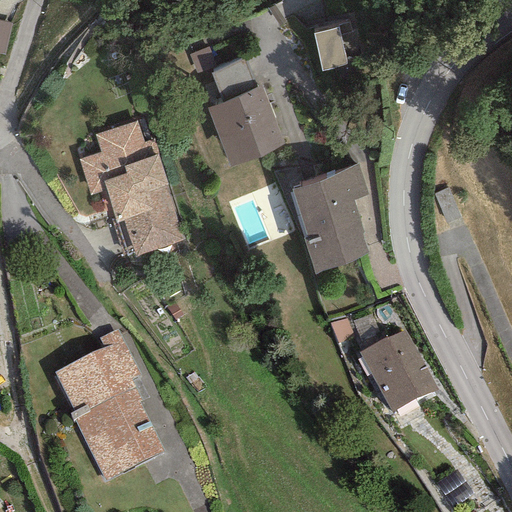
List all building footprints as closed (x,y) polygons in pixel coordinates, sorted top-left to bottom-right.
[(348,22),(313,30),(314,34),(312,34),(321,71),(346,66),(339,35),(350,32),(348,22)] [(10,28),(0,25),(0,59),(2,60),(10,28)] [(222,103),(255,89),(242,60),(210,74),(222,103)] [(206,109),(230,168),(285,145),(261,87),(255,89),(222,103),(206,109)] [(136,122),(95,135),(101,153),(78,160),(90,196),(107,190),(116,223),(123,221),(134,256),(185,240),(154,140),(143,143),(136,122)] [(357,167),(291,189),(307,238),(302,240),(313,274),(368,255),(360,232),(363,231),(353,200),(367,195),(357,167)] [(460,217),(447,188),(433,195),(446,223),(460,217)] [(98,338),(105,349),(54,372),(74,411),(69,413),(72,421),(74,420),(105,480),(164,452),(139,402),(142,401),(130,379),(140,375),(118,329),(98,338)] [(435,390),(404,329),(359,352),(391,413),(435,390)]
